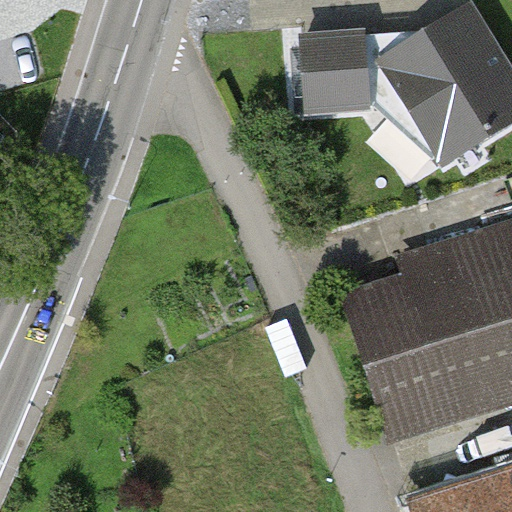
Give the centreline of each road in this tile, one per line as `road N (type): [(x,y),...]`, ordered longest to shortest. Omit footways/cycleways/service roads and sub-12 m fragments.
road 1 (residential): [(372,511),(199,107),(178,77),(124,62)]
road 2 (secondary): [(0,368),(124,62)]
